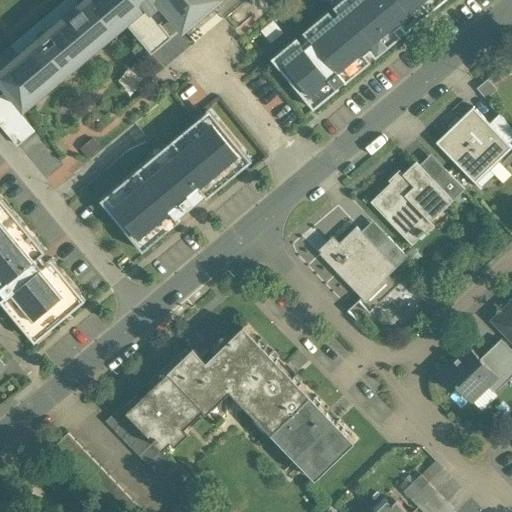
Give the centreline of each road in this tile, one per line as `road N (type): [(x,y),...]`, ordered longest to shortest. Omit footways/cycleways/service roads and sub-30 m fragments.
road 1 (residential): [(243,234),(511,8)]
road 2 (residential): [(144,317),(0,141)]
road 3 (residential): [(376,369),(243,234)]
road 4 (residential): [(511,505),(392,386)]
road 5 (residential): [(511,267),(392,386)]
road 6 (residential): [(144,317),(243,234)]
